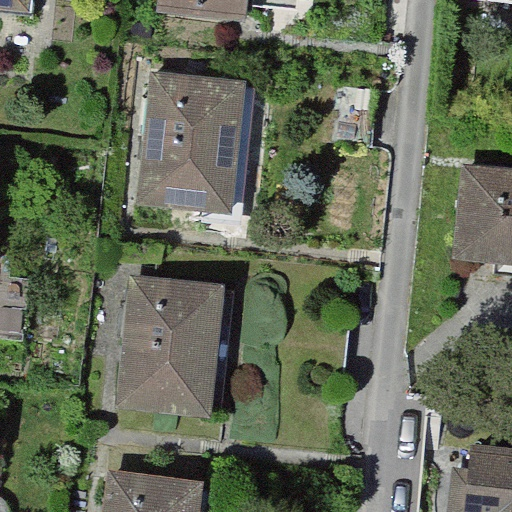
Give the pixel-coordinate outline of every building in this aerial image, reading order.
[(33,0),(0,0),(0,19),(31,23),(33,0)] [(248,0),(167,0),(165,17),(244,29),(248,0)] [(511,0),(490,0),(489,15),(511,17),(511,0)] [(249,93),(158,83),(143,214),(234,224),(249,93)] [(511,183),(471,180),(462,271),(511,275),(511,183)] [(223,284),(133,275),(119,403),(210,412),(223,284)] [(511,511),(511,452),(490,450),(483,511),(511,511)] [(199,511),(203,478),(112,468),(106,511),(199,511)]
